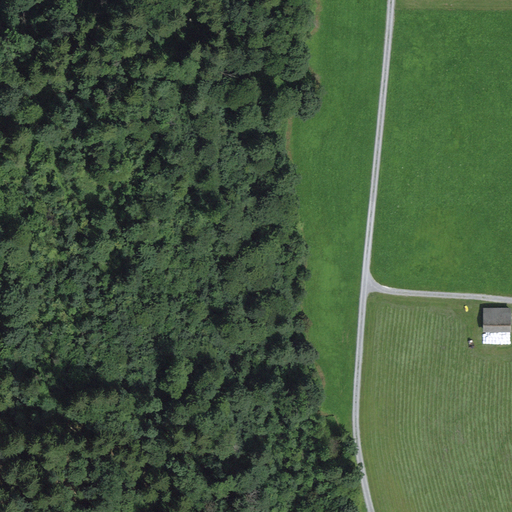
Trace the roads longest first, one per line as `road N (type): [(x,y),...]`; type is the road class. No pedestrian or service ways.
road 1 (track): [(366,287),(391,0)]
road 2 (track): [(372,511),(359,447),(366,287)]
road 3 (track): [(511,300),(366,287)]
